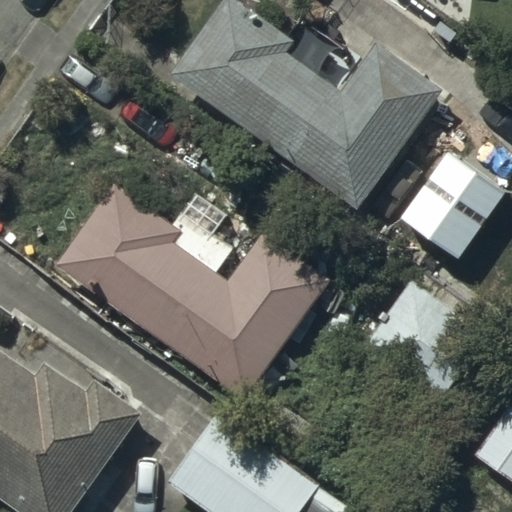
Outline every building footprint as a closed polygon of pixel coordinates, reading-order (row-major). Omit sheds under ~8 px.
[(298,41),(240,0),(227,0),(175,71),(359,205),(444,90),(380,44),(346,92),(290,52),(298,41)] [(458,33),(443,22),(437,30),(451,41),(458,33)] [(506,194),(450,154),(405,217),(462,257),(506,194)] [(186,231),(117,182),(58,265),(247,399),(331,281),(266,235),(233,281),(178,243),(186,231)] [(493,335),(412,279),(365,348),(445,403),(493,335)] [(41,373),(0,343),(0,497),(21,511),(75,511),(145,414),(99,382),(92,392),(49,362),(41,373)] [(511,407),(479,454),(511,476),(511,407)] [(347,511),(352,505),(222,413),(173,481),(216,511),(347,511)]
